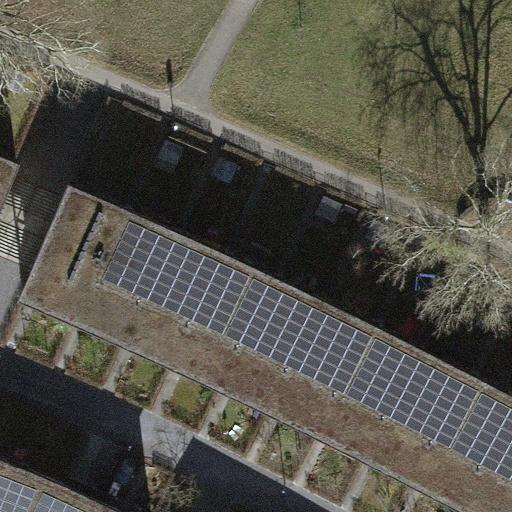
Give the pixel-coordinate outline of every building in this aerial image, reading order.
[(0,198),(15,159),(0,153),(0,198)] [(31,273),(83,295),(120,206),(69,184),(31,273)] [(170,226),(120,206),(83,295),(129,314),(170,226)] [(129,314),(181,336),(221,250),(170,226),(129,314)] [(272,271),(221,250),(181,336),(231,360),(272,271)] [(231,360),(279,383),(321,296),(272,271),(231,360)] [(369,319),(321,296),(279,383),(327,407),(369,319)] [(418,342),(369,319),(327,407),(374,430),(418,342)] [(374,430),(422,455),(467,369),(418,342),(374,430)] [(511,402),(511,392),(467,369),(422,455),(470,481),(511,402)] [(511,402),(470,481),(511,503),(511,402)] [(116,511),(0,460),(0,511),(116,511)]
